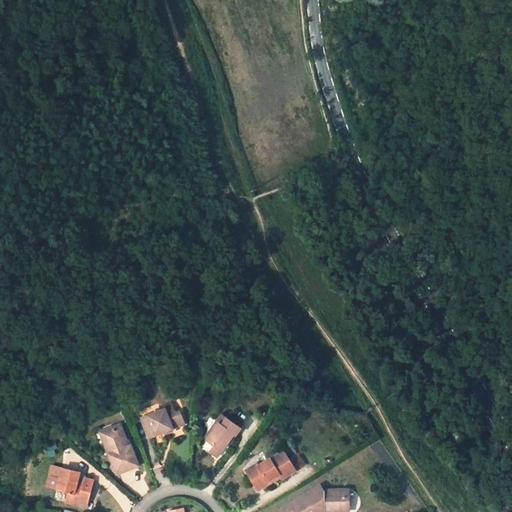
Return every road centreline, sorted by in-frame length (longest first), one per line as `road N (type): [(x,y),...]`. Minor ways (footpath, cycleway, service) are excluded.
road 1 (unclassified): [(311,0),(315,43),(353,161),(511,441)]
road 2 (track): [(441,511),(376,404),(244,220)]
road 3 (track): [(244,220),(168,0)]
